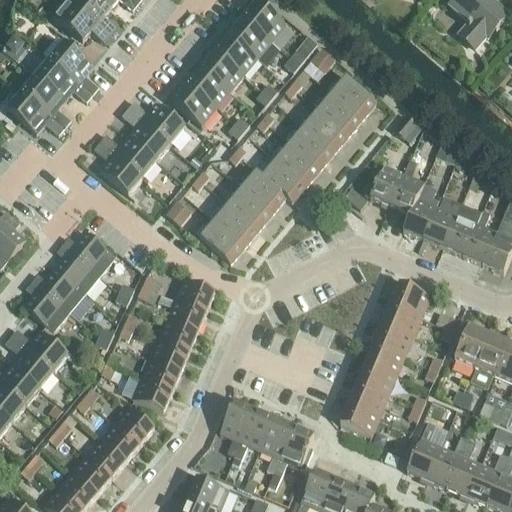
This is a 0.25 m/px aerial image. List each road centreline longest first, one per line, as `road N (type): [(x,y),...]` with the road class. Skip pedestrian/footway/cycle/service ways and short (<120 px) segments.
road 1 (residential): [(254,297),(358,253),(498,307),(511,305)]
road 2 (residential): [(91,195),(60,170),(206,0)]
road 3 (residential): [(145,511),(200,433),(254,297)]
road 4 (residential): [(254,297),(172,256),(91,195)]
